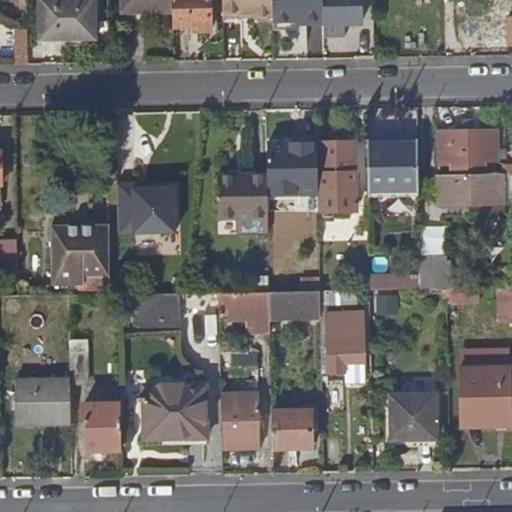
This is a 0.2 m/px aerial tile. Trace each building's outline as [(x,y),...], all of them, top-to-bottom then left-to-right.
[(100,0),(44,0),(45,38),(101,37),(100,0)] [(175,0),(124,0),(125,13),(176,12),(175,0)] [(175,0),(176,12),(176,26),(191,26),(191,30),(212,29),(211,0),(175,0)] [(224,0),(225,15),(244,15),(244,11),(255,11),(255,16),(275,16),(274,0),(224,0)] [(274,0),(275,16),(275,20),(308,20),(308,23),(326,22),(325,0),(274,0)] [(325,0),(326,22),(326,32),(343,31),(343,21),(364,21),(363,0),(325,0)] [(504,214),(504,172),(497,172),(485,175),(485,161),(497,160),(496,129),(438,130),(439,164),(454,164),(454,173),(439,173),(440,203),(494,203),(494,215),(504,214)] [(185,140),(136,141),(136,178),(185,178),(185,140)] [(419,141),(369,142),(370,192),(420,190),(419,141)] [(269,143),(270,176),(270,193),(320,193),(320,175),(319,142),(269,143)] [(357,142),(319,142),(320,175),(324,175),(325,203),(357,202),(357,142)] [(270,176),(218,177),(219,220),(239,220),(239,237),(271,237),(270,193),(270,176)] [(119,232),(178,231),(176,187),(150,187),(136,187),(136,183),(118,183),(119,232)] [(111,225),(54,226),(55,284),(86,284),(87,289),(111,289),(111,225)] [(16,237),(1,237),(1,269),(16,269),(16,237)] [(421,258),(422,290),(429,289),(445,289),(452,289),(452,275),(448,276),(449,258),(421,258)] [(511,288),(452,289),(445,289),(446,302),(500,302),(501,322),(511,321),(511,288)] [(446,302),(445,289),(429,289),(430,306),(446,306),(446,302)] [(322,291),(272,292),(272,318),(322,317),(322,305),(322,291)] [(349,291),(322,291),(322,305),(348,304),(348,301),(353,301),(353,293),(348,293),(349,291)] [(272,292),(220,293),(221,318),(272,318),(272,292)] [(180,327),(179,293),(121,294),(121,315),(138,314),(138,327),(180,327)] [(352,313),(326,314),(327,375),(345,374),(345,363),(366,363),(365,336),(353,337),(352,313)] [(72,352),(73,380),(73,385),(89,385),(88,352),(72,352)] [(509,367),(460,368),(461,418),(492,417),(492,424),(511,424),(509,367)] [(403,389),(437,390),(438,377),(403,376),(403,389)] [(19,424),(73,424),(73,385),(73,380),(18,381),(19,424)] [(207,386),(145,387),(146,439),(209,439),(207,386)] [(435,393),(390,394),(391,439),(435,438),(435,393)] [(261,394),(223,395),(223,417),(226,417),(227,450),(262,449),(261,394)] [(123,450),(122,404),(82,405),(82,424),(90,424),(89,450),(123,450)] [(320,410),(274,411),(274,449),(315,448),(315,432),(320,432),(320,410)]
